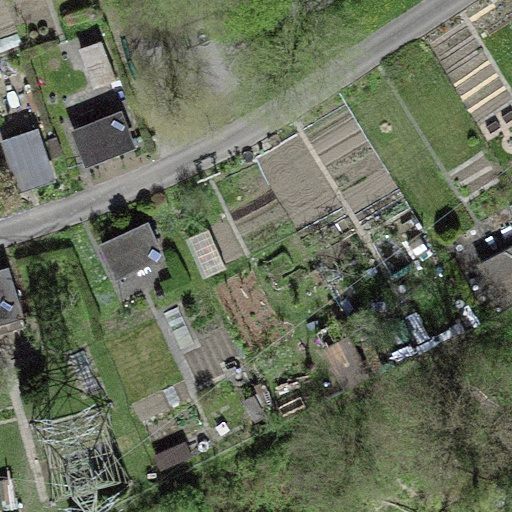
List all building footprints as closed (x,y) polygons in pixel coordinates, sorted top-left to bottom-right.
[(119,108),(68,128),(82,164),(133,144),(119,108)] [(34,127),(0,139),(0,144),(16,190),(52,178),(34,127)] [(145,220),(98,242),(114,278),(161,256),(145,220)] [(511,242),(475,263),(493,295),(511,285),(511,242)] [(0,267),(0,321),(20,315),(5,266),(0,267)]
